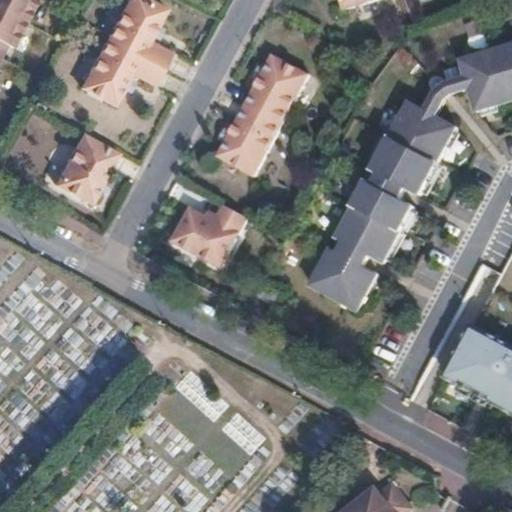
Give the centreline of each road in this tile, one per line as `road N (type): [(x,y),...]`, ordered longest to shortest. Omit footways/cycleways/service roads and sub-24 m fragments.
road 1 (residential): [(105,281),(257,0)]
road 2 (residential): [(379,418),(105,281)]
road 3 (residential): [(511,187),(379,418)]
road 4 (residential): [(511,487),(379,418)]
road 5 (residential): [(105,281),(0,220)]
